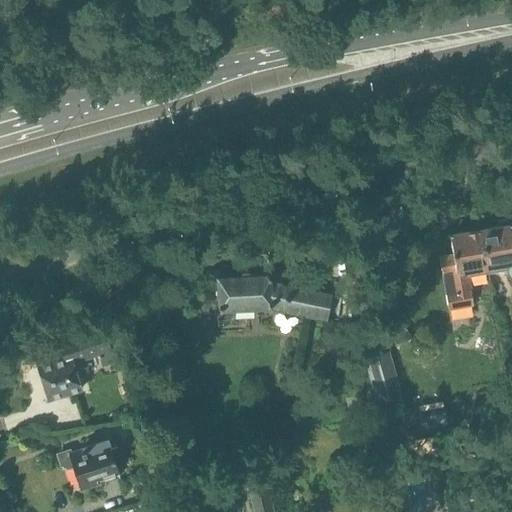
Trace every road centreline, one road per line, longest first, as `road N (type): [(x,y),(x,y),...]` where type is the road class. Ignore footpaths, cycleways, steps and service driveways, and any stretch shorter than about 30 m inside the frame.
road 1 (unclassified): [(511,153),(221,211),(0,282)]
road 2 (primary): [(0,173),(441,45)]
road 3 (primary): [(441,45),(288,58),(0,134)]
